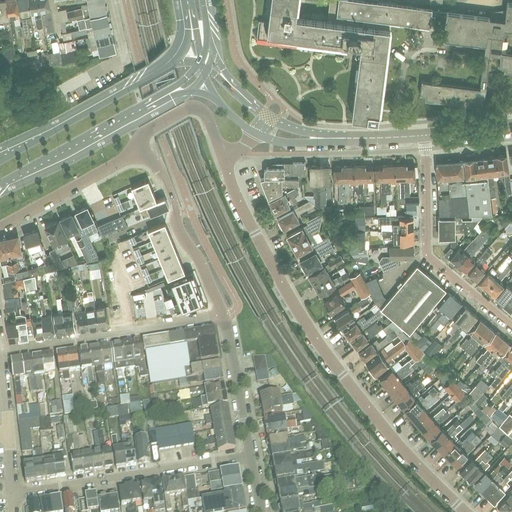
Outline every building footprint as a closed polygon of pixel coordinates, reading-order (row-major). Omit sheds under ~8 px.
[(5,0),(0,0),(0,20),(3,20),(3,24),(7,50),(3,50),(7,72),(18,70),(16,59),(13,41),(9,19),(5,0)] [(20,25),(15,0),(5,0),(9,19),(13,41),(17,40),(15,26),(20,25)] [(27,0),(18,0),(21,16),(21,21),(22,26),(21,26),(23,38),(31,37),(27,15),(30,14),(27,0)] [(27,0),(30,14),(34,14),(36,29),(43,28),(40,13),(38,0),(27,0)] [(51,11),(50,11),(48,0),(38,0),(40,13),(44,12),(45,15),(44,15),(47,33),(54,31),(51,11)] [(409,23),(429,26),(431,15),(429,15),(429,10),(427,9),(376,3),(376,2),(368,1),(368,2),(365,2),(365,0),(361,0),(330,0),(328,21),(295,17),(296,11),(297,0),(271,0),(268,21),(259,20),(259,21),(261,21),(259,37),(261,37),(261,38),(311,44),(321,45),(320,48),(321,48),(322,41),(363,46),(362,52),(360,52),(352,117),(359,118),(362,118),(369,118),(377,119),(386,56),(385,56),(389,30),(388,30),(389,21),(405,23),(409,24),(409,23)] [(108,10),(107,1),(88,5),(81,6),(81,8),(66,11),(68,20),(86,16),(87,14),(91,14),(108,10)] [(489,13),(489,17),(446,12),(431,10),(429,10),(429,15),(431,15),(446,17),(443,38),(486,44),(480,85),(486,86),(490,55),(500,56),(504,24),(511,25),(511,21),(511,2),(507,2),(506,12),(490,14),(490,13),(489,13)] [(84,28),(93,26),(111,22),(109,12),(91,17),(77,20),(79,30),(84,29),(84,28)] [(88,37),(113,31),(111,22),(93,26),(84,28),(84,29),(70,32),(71,38),(88,34),(88,37)] [(97,44),(116,40),(113,31),(88,37),(90,46),(97,44)] [(97,44),(90,46),(91,46),(91,51),(93,50),(95,56),(100,54),(118,49),(116,40),(97,44)] [(66,52),(73,50),(76,49),(75,43),(65,44),(66,52)] [(60,53),(62,64),(76,62),(73,50),(66,52),(67,52),(60,53)] [(47,54),(50,66),(61,64),(59,51),(47,54)] [(452,52),(451,60),(455,60),(455,66),(463,67),(464,62),(467,62),(468,54),(452,52)] [(39,67),(37,56),(27,58),(29,69),(39,67)] [(511,57),(500,56),(499,67),(504,67),(504,71),(505,71),(511,71),(511,57)] [(18,70),(18,71),(29,69),(27,58),(16,59),(18,70)] [(478,106),(484,107),(486,87),(486,86),(480,85),(480,91),(422,84),(422,81),(421,81),(420,95),(425,96),(425,100),(425,99),(437,101),(436,101),(440,101),(451,103),(452,103),(463,104),(466,105),(466,104),(478,106)] [(509,172),(506,155),(503,156),(502,154),(499,155),(498,156),(496,157),(498,174),(503,173),(507,195),(511,194),(510,179),(509,172)] [(498,174),(496,157),(493,157),(492,156),(489,156),(489,158),(485,158),(487,176),(489,193),(495,192),(493,174),(498,174)] [(485,158),(474,160),(482,216),(492,216),(492,215),(489,193),(487,176),(485,158)] [(474,160),(463,161),(464,171),(469,216),(482,216),(474,160)] [(439,216),(469,216),(464,171),(463,161),(462,162),(436,163),(437,176),(439,216)] [(264,170),(264,178),(304,178),(306,178),(306,163),(293,163),(277,163),(275,164),(274,165),(274,167),(267,167),(267,168),(264,170)] [(394,171),(394,165),(385,166),(385,182),(386,193),(386,201),(391,201),(390,181),(395,181),(394,171)] [(404,172),(404,165),(394,165),(394,171),(395,181),(400,181),(401,198),(405,198),(405,181),(404,172)] [(415,176),(414,165),(404,165),(404,172),(405,181),(405,198),(406,198),(410,198),(410,192),(409,181),(415,181),(415,176)] [(320,206),(319,167),(316,167),(315,166),(312,166),(311,167),(310,167),(310,184),(313,184),(313,191),(314,191),(314,198),(314,204),(315,205),(320,208),(320,206)] [(330,184),(330,167),(328,167),(327,166),(325,166),(324,167),(319,167),(320,206),(326,206),(326,190),(325,190),(325,184),(330,184)] [(349,197),(349,182),(353,182),(353,172),(353,166),(343,167),(344,197),(349,197)] [(363,174),(363,166),(353,166),(353,172),(353,182),(354,182),(354,191),(358,190),(358,197),(363,197),(363,194),(363,174)] [(368,194),(368,182),(373,182),(373,176),(373,166),(363,166),(363,174),(363,194),(363,197),(364,194),(368,194)] [(385,182),(385,166),(375,166),(375,169),(375,176),(375,182),(380,182),(381,203),(386,202),(386,201),(386,193),(385,182)] [(334,176),(334,183),(339,183),(339,203),(344,203),(344,197),(343,167),(334,167),(334,176)] [(90,183),(94,188),(105,181),(102,176),(90,183)] [(304,183),(304,178),(264,178),(260,179),(268,198),(281,192),(281,184),(293,184),(295,188),(304,183)] [(148,180),(131,187),(135,197),(152,191),(148,180)] [(292,189),(269,201),(271,205),(270,206),(274,214),(296,203),(293,196),(298,194),(295,188),(292,189)] [(152,191),(135,197),(139,207),(156,200),(152,191)] [(139,207),(134,210),(136,213),(136,214),(141,212),(143,217),(150,214),(150,215),(164,209),(165,209),(168,208),(168,207),(164,197),(156,200),(139,207)] [(310,201),(293,210),(278,218),(280,222),(278,223),(282,229),(283,228),(284,229),(298,221),(296,215),(315,205),(314,204),(312,202),(310,201)] [(406,215),(416,215),(416,205),(406,205),(406,215)] [(354,211),(354,217),(364,217),(364,215),(364,211),(364,206),(359,207),(359,211),(354,211)] [(364,206),(364,211),(364,215),(374,215),(374,206),(364,206)] [(93,233),(88,223),(93,220),(87,207),(76,212),(81,223),(76,225),(81,236),(87,234),(88,236),(93,233)] [(93,261),(85,244),(81,236),(76,225),(71,214),(61,219),(68,235),(74,232),(89,262),(93,261)] [(126,226),(122,216),(97,226),(101,236),(126,226)] [(317,216),(306,221),(308,225),(303,228),(287,236),(294,248),(294,250),(295,253),(299,254),(311,247),(313,251),(330,243),(327,237),(317,243),(311,231),(319,227),(320,221),(317,216)] [(393,218),(393,217),(387,217),(378,217),(378,224),(393,224),(393,231),(413,230),(413,218),(393,218)] [(355,218),(355,231),(364,231),(364,218),(355,218)] [(461,218),(439,218),(439,228),(473,228),(478,221),(461,221),(461,218)] [(45,227),(55,249),(49,251),(50,254),(58,269),(65,268),(58,253),(70,248),(58,221),(45,227)] [(165,223),(164,224),(162,224),(148,230),(152,241),(169,234),(165,223)] [(473,228),(439,228),(439,238),(455,238),(455,233),(463,233),(463,237),(466,237),(473,228)] [(29,251),(39,248),(41,255),(45,253),(43,246),(37,230),(24,235),(29,251)] [(383,239),(393,239),(393,243),(413,242),(413,230),(393,231),(383,231),(383,239)] [(365,249),(365,231),(355,231),(355,249),(365,249)] [(467,254),(457,266),(465,272),(475,260),(471,257),(489,235),(486,231),(482,237),(467,254)] [(156,250),(173,243),(169,234),(152,241),(154,244),(156,250)] [(450,260),(457,266),(467,254),(482,237),(479,234),(473,240),(463,251),(460,248),(450,260)] [(18,262),(16,254),(21,253),(17,236),(6,239),(14,271),(19,269),(18,263),(18,262)] [(4,283),(12,281),(16,280),(16,279),(15,274),(14,274),(14,271),(6,239),(0,240),(0,263),(5,262),(8,276),(3,277),(4,283)] [(91,241),(85,244),(93,261),(99,259),(91,241)] [(176,252),(173,243),(156,250),(159,258),(176,252)] [(313,251),(314,253),(301,261),(303,265),(301,266),(304,271),(306,270),(307,272),(321,264),(318,257),(333,249),(330,243),(313,251)] [(398,258),(413,258),(413,247),(398,247),(389,246),(389,256),(382,257),(379,261),(384,272),(388,270),(398,266),(398,258)] [(349,251),(354,258),(368,257),(367,249),(349,251)] [(476,262),(478,263),(468,275),(476,281),(486,269),(481,266),(492,253),(487,249),(476,262)] [(159,258),(164,268),(181,262),(176,252),(159,258)] [(42,265),(45,273),(58,269),(50,254),(42,257),(44,264),(42,265)] [(328,264),(324,266),(308,275),(309,276),(311,279),(309,279),(313,285),(329,276),(327,272),(332,268),(332,267),(343,261),(340,255),(328,262),(328,264)] [(479,284),(486,290),(511,258),(511,257),(509,255),(496,271),(492,268),(479,284)] [(511,258),(486,290),(494,297),(504,285),(500,282),(510,269),(507,266),(511,259),(511,258)] [(98,262),(88,265),(89,271),(99,269),(98,262)] [(181,262),(164,268),(168,279),(185,272),(181,262)] [(409,334),(446,290),(417,266),(388,301),(381,309),(380,309),(385,313),(409,334)] [(57,271),(56,271),(45,273),(46,281),(58,279),(57,271)] [(172,283),(175,291),(178,299),(182,308),(183,311),(204,303),(191,271),(171,279),(172,283)] [(341,276),(337,278),(337,277),(332,280),(329,276),(313,285),(316,291),(318,290),(319,293),(319,294),(334,285),(340,282),(341,283),(350,278),(347,272),(341,276)] [(361,299),(370,294),(360,273),(350,279),(355,288),(361,299)] [(25,285),(36,282),(35,276),(24,279),(25,285)] [(375,279),(366,283),(365,283),(370,294),(375,304),(381,309),(388,301),(384,298),(375,279)] [(336,290),(337,292),(324,301),(327,307),(326,307),(329,311),(330,311),(331,312),(344,304),(340,297),(355,288),(350,281),(336,290)] [(146,289),(147,292),(165,285),(164,282),(146,289)] [(506,285),(495,298),(503,304),(511,292),(511,285),(510,288),(506,285)] [(86,310),(89,329),(99,327),(96,308),(95,309),(94,301),(92,291),(87,292),(88,301),(84,302),(86,310)] [(167,304),(172,302),(174,301),(171,292),(170,293),(163,295),(167,304)] [(432,325),(443,311),(454,298),(447,292),(436,305),(437,306),(433,311),(435,314),(428,322),(432,325)] [(511,292),(503,304),(510,311),(511,308),(511,292)] [(16,322),(19,340),(29,338),(25,316),(21,314),(20,309),(22,308),(20,296),(14,296),(15,297),(15,302),(16,310),(15,310),(15,311),(16,322)] [(357,303),(348,309),(335,318),(337,322),(336,323),(339,327),(340,327),(341,328),(348,323),(354,318),(351,314),(360,308),(365,305),(370,302),(366,297),(357,303)] [(57,304),(58,314),(53,315),(56,334),(66,332),(63,313),(61,304),(60,298),(56,299),(57,304)] [(74,312),(75,312),(78,330),(89,329),(86,310),(81,311),(81,305),(78,306),(77,298),(72,298),(73,307),(74,312)] [(444,323),(450,317),(451,318),(462,305),(454,298),(443,311),(432,325),(431,326),(435,330),(442,321),(444,323)] [(67,307),(69,312),(63,313),(66,332),(75,331),(72,312),(74,312),(73,307),(72,307),(71,299),(66,299),(67,307)] [(160,299),(149,300),(150,308),(161,307),(160,299)] [(4,303),(6,312),(15,311),(15,310),(16,310),(15,302),(4,303)] [(44,305),(40,306),(45,336),(54,334),(51,315),(46,316),(44,305)] [(31,311),(35,337),(45,336),(40,306),(35,307),(36,310),(31,311)] [(448,339),(471,312),(463,306),(452,319),(453,320),(449,325),(451,327),(447,331),(451,335),(448,339)] [(106,307),(96,308),(99,327),(109,325),(106,307)] [(361,330),(385,313),(380,309),(381,309),(368,319),(366,320),(364,317),(344,331),(344,332),(343,333),(346,336),(347,335),(349,339),(361,330)] [(460,332),(463,328),(467,331),(478,318),(471,312),(448,339),(452,343),(461,333),(460,332)] [(465,351),(487,325),(480,320),(469,333),(472,336),(468,340),(466,338),(460,346),(465,351)] [(16,322),(7,323),(9,341),(19,340),(16,322)] [(354,345),(356,348),(368,340),(383,328),(381,324),(379,326),(376,322),(351,341),(350,342),(352,346),(354,345)] [(398,334),(402,332),(403,331),(401,328),(400,328),(398,325),(396,327),(392,322),(382,329),(386,334),(394,329),(398,334)] [(476,346),(479,342),(482,344),(494,331),(487,325),(465,351),(470,355),(477,347),(476,346)] [(201,362),(219,359),(214,329),(142,341),(144,352),(145,351),(147,360),(145,361),(145,362),(146,362),(147,372),(148,373),(154,372),(187,367),(193,366),(201,365),(201,362)] [(418,342),(421,338),(414,331),(410,336),(418,342)] [(476,361),(480,364),(502,338),(495,332),(484,346),(487,348),(483,354),(482,353),(476,361)] [(372,368),(383,359),(397,349),(402,345),(410,339),(407,336),(399,342),(395,346),(394,345),(386,351),(383,348),(366,361),(367,362),(366,363),(369,366),(369,365),(372,368)] [(362,356),(365,359),(389,341),(386,337),(379,343),(377,340),(372,344),(371,342),(359,351),(359,352),(359,353),(361,356),(362,356)] [(417,343),(417,344),(424,350),(429,345),(421,338),(418,342),(417,343)] [(481,373),(495,355),(498,357),(509,344),(502,338),(480,364),(476,369),(481,373)] [(404,348),(409,353),(418,346),(410,339),(402,345),(404,348)] [(143,359),(140,341),(130,342),(134,367),(135,367),(135,369),(139,368),(140,378),(148,377),(148,373),(147,372),(146,372),(144,359),(143,359)] [(134,367),(130,342),(121,344),(125,369),(129,368),(134,367)] [(121,344),(111,345),(114,364),(115,370),(125,369),(121,344)] [(495,378),(507,364),(511,357),(511,346),(510,345),(500,358),(503,361),(495,370),(494,369),(490,373),(495,378)] [(99,347),(102,366),(112,364),(109,346),(99,347)] [(423,352),(418,346),(409,353),(415,361),(419,357),(424,353),(423,352)] [(103,374),(101,366),(102,366),(99,347),(88,349),(91,368),(95,367),(96,375),(97,375),(98,385),(104,384),(102,374),(103,374)] [(81,369),(86,368),(87,378),(88,385),(93,384),(91,368),(88,349),(78,350),(81,369)] [(383,359),(372,368),(374,371),(373,372),(376,376),(377,375),(377,376),(389,366),(388,366),(395,361),(392,358),(399,352),(397,349),(383,359)] [(69,372),(79,370),(76,351),(66,352),(69,372)] [(69,372),(66,352),(56,354),(59,374),(61,373),(62,379),(64,379),(64,382),(70,381),(68,372),(69,372)] [(424,353),(419,357),(426,365),(431,360),(424,353)] [(55,373),(52,355),(42,356),(44,375),(48,374),(49,379),(54,379),(54,375),(55,373)] [(432,359),(438,366),(442,361),(436,355),(432,359)] [(40,375),(44,375),(42,356),(32,358),(36,393),(43,392),(40,375)] [(511,357),(507,364),(495,378),(490,384),(494,387),(502,377),(511,367),(511,357)] [(36,393),(32,358),(22,359),(24,378),(28,377),(30,393),(36,393)] [(13,379),(15,397),(21,397),(19,378),(24,378),(22,359),(11,360),(13,379)] [(433,371),(438,367),(431,360),(426,365),(423,367),(429,375),(433,371)] [(380,379),(385,385),(397,376),(408,366),(411,364),(409,361),(403,365),(394,372),(392,369),(380,379)] [(195,377),(204,376),(203,375),(221,372),(220,363),(202,366),(201,365),(193,366),(187,367),(189,378),(191,378),(195,377)] [(385,385),(392,394),(397,390),(396,389),(402,383),(400,380),(411,370),(408,366),(397,376),(385,385)] [(148,377),(149,384),(154,383),(165,382),(186,379),(189,378),(187,367),(154,372),(148,373),(148,377)] [(444,373),(438,367),(433,371),(439,378),(445,374),(444,373)] [(451,368),(446,373),(453,378),(457,373),(451,368)] [(130,369),(121,372),(122,379),(132,377),(130,369)] [(205,385),(223,382),(221,372),(203,375),(204,376),(195,377),(191,378),(189,378),(186,379),(187,385),(197,383),(197,384),(205,383),(205,385)] [(445,373),(445,374),(439,378),(439,379),(445,385),(451,380),(445,374),(445,373)] [(392,394),(397,401),(415,387),(417,385),(418,385),(419,383),(421,381),(418,378),(411,383),(410,381),(404,385),(402,383),(396,389),(397,390),(392,394)] [(452,392),(458,387),(451,380),(445,385),(444,387),(451,394),(452,392)] [(415,387),(397,401),(403,408),(415,398),(420,394),(418,392),(425,386),(422,382),(421,381),(419,383),(418,385),(417,385),(415,387)] [(460,388),(465,393),(467,395),(467,394),(472,390),(464,383),(460,388)] [(509,394),(511,390),(511,383),(502,394),(506,397),(509,394)] [(206,397),(225,394),(224,384),(204,388),(204,387),(200,388),(189,390),(189,395),(199,393),(205,392),(206,397)] [(467,394),(467,395),(472,400),(474,402),(479,396),(483,392),(475,386),(472,390),(467,394)] [(452,392),(451,394),(457,401),(460,398),(465,393),(460,388),(458,387),(452,392)] [(279,392),(260,396),(261,405),(280,402),(293,400),(292,395),(279,397),(279,392)] [(416,400),(404,410),(410,416),(422,406),(430,399),(432,397),(429,393),(423,399),(420,396),(416,400)] [(466,405),(467,405),(472,400),(467,395),(465,393),(460,398),(466,405)] [(476,401),(482,407),(489,398),(483,393),(476,401)] [(207,407),(227,404),(225,394),(206,397),(200,398),(202,408),(207,407)] [(75,413),(75,412),(71,395),(62,397),(63,403),(64,415),(75,413)] [(128,395),(126,395),(119,396),(120,403),(128,403),(129,402),(129,399),(128,395)] [(157,395),(156,395),(150,396),(152,407),(159,405),(157,395)] [(295,395),(292,395),(293,400),(293,404),(300,403),(295,395)] [(422,406),(410,416),(412,419),(411,420),(415,424),(416,423),(417,424),(428,414),(428,413),(427,413),(425,410),(437,399),(434,395),(432,397),(430,399),(422,406)] [(293,400),(280,402),(261,405),(263,416),(282,412),(281,408),(293,405),(293,404),(293,400)] [(467,405),(473,411),(478,407),(474,402),(472,400),(467,405)] [(52,414),(62,413),(61,401),(50,402),(52,414)] [(97,409),(96,402),(86,404),(87,411),(97,409)] [(139,402),(130,404),(128,405),(129,411),(137,409),(137,408),(140,408),(139,402)] [(491,416),(497,409),(488,402),(482,409),(491,416)] [(27,405),(16,406),(18,416),(28,415),(27,405)] [(116,406),(118,417),(129,414),(128,410),(127,405),(116,406)] [(118,417),(116,406),(106,408),(107,418),(118,417)] [(154,415),(161,414),(160,406),(153,407),(154,415)] [(229,417),(227,406),(210,409),(211,416),(204,417),(205,421),(229,417)] [(480,418),(485,413),(478,407),(473,411),(480,418)] [(417,425),(416,425),(420,429),(421,428),(423,431),(434,421),(446,411),(443,408),(431,417),(429,414),(428,414),(417,424),(417,425)] [(434,421),(423,431),(429,438),(440,427),(438,425),(438,424),(449,415),(446,411),(434,421)] [(511,415),(509,413),(507,416),(499,425),(498,426),(508,434),(511,429),(511,415)] [(492,421),(485,414),(480,419),(487,426),(492,421)] [(264,418),(266,428),(286,425),(296,423),(295,418),(285,420),(284,415),(264,418)] [(39,426),(39,429),(40,432),(51,431),(50,417),(46,418),(40,419),(40,426),(39,426)] [(213,430),(231,427),(229,417),(205,421),(205,425),(212,424),(213,430)] [(29,424),(30,430),(39,429),(39,426),(40,426),(40,419),(29,420),(29,424)] [(492,420),(488,425),(493,430),(498,426),(492,420)] [(314,432),(320,431),(313,421),(311,421),(312,429),(314,429),(314,432)] [(266,428),(267,438),(288,434),(287,430),(300,428),(300,423),(296,423),(286,425),(266,428)] [(194,444),(191,424),(155,431),(159,450),(194,444)] [(442,429),(431,440),(437,446),(448,435),(455,427),(452,424),(444,432),(442,429)] [(448,435),(437,446),(444,453),(449,449),(448,447),(454,441),(458,438),(455,435),(459,431),(463,427),(459,424),(455,427),(448,435)] [(63,426),(56,427),(58,441),(65,440),(63,426)] [(506,433),(498,426),(491,434),(499,441),(506,433)] [(208,442),(232,438),(231,427),(213,430),(214,437),(207,438),(208,442)] [(139,430),(133,431),(138,463),(143,462),(144,463),(147,463),(147,462),(150,461),(146,436),(140,437),(139,430)] [(316,441),(324,440),(327,440),(320,431),(314,432),(316,441)] [(102,432),(97,433),(103,470),(114,468),(110,450),(105,451),(104,442),(102,432)] [(91,453),(94,472),(103,470),(97,433),(93,433),(96,452),(91,453)] [(511,439),(507,435),(506,433),(499,441),(505,446),(511,439)] [(136,465),(133,446),(131,435),(125,436),(126,442),(121,442),(122,448),(123,448),(126,466),(136,465)] [(81,455),(78,437),(77,436),(71,437),(74,456),(71,456),(74,475),(84,473),(81,455)] [(81,455),(84,473),(94,472),(91,453),(85,454),(84,446),(85,446),(83,436),(78,437),(81,455)] [(123,448),(122,448),(118,449),(116,436),(110,437),(116,468),(126,466),(123,448)] [(269,446),(270,449),(287,446),(305,443),(304,438),(293,440),(287,441),(286,437),(268,439),(268,441),(266,442),(267,445),(269,446)] [(217,451),(234,448),(232,438),(208,442),(205,442),(205,446),(216,444),(217,451)] [(444,453),(450,460),(461,449),(469,441),(466,438),(462,442),(459,439),(455,443),(454,441),(448,447),(449,449),(444,453)] [(461,449),(450,460),(457,466),(468,455),(467,454),(475,446),(470,441),(469,441),(461,449)] [(271,458),(289,456),(293,455),(292,451),(295,450),(305,448),(305,443),(287,446),(270,449),(270,452),(268,453),(269,457),(271,457),(271,458)] [(34,462),(36,481),(46,479),(42,453),(42,449),(35,450),(35,458),(33,458),(34,462)] [(56,478),(65,476),(62,458),(66,457),(66,452),(64,453),(63,450),(53,451),(53,452),(52,452),(56,478)] [(459,469),(466,476),(477,464),(488,452),(485,450),(482,452),(473,461),(470,458),(459,469)] [(42,453),(46,479),(56,478),(52,452),(42,453)] [(488,452),(477,464),(466,476),(473,482),(489,464),(487,462),(492,457),(488,452)] [(273,470),(296,466),(296,462),(312,460),(311,453),(305,454),(303,455),(292,457),(272,460),(272,464),(270,465),(271,468),(273,469),(273,470)] [(36,481),(34,462),(23,464),(26,482),(36,481)] [(275,480),(293,477),(293,478),(297,477),(297,472),(309,470),(309,474),(324,471),(323,462),(296,467),(296,466),(273,470),(275,480)] [(478,487),(481,489),(491,478),(503,466),(499,463),(488,475),(485,472),(474,483),(475,484),(474,485),(477,488),(478,487)] [(487,496),(503,479),(500,476),(508,468),(504,465),(503,466),(491,478),(481,489),(484,493),(483,494),(486,497),(487,496)] [(238,468),(229,470),(220,472),(208,474),(210,483),(240,478),(238,468)] [(508,474),(503,479),(487,496),(490,499),(489,500),(493,503),(494,502),(505,491),(504,490),(509,485),(506,482),(511,477),(508,474)] [(184,478),(186,490),(196,488),(195,480),(194,476),(184,478)] [(317,476),(294,480),(276,483),(277,492),(295,490),(308,488),(308,489),(319,488),(318,486),(336,483),(335,476),(317,478),(317,476)] [(187,501),(187,499),(186,493),(186,490),(184,478),(184,477),(173,479),(175,494),(181,494),(183,508),(188,507),(187,501)] [(224,493),(242,490),(240,478),(210,483),(211,493),(224,491),(224,493)] [(175,494),(173,479),(162,481),(164,496),(166,511),(171,510),(169,495),(175,494)] [(163,498),(160,481),(150,483),(154,511),(165,510),(163,498)] [(147,501),(148,511),(154,511),(150,483),(141,484),(143,502),(147,501)] [(129,486),(132,511),(136,511),(135,503),(141,502),(139,485),(129,486)] [(126,511),(132,511),(129,486),(119,488),(121,505),(127,504),(128,510),(126,510),(126,511)] [(196,488),(186,490),(186,493),(187,499),(199,497),(197,488),(196,488)] [(277,492),(278,493),(278,496),(276,497),(277,501),(279,501),(279,503),(297,500),(296,495),(303,494),(304,497),(320,494),(319,488),(308,489),(308,488),(295,490),(277,492)] [(500,509),(503,511),(511,501),(511,488),(506,495),(497,505),(501,508),(500,509)] [(240,511),(246,511),(242,490),(224,493),(205,496),(205,499),(199,499),(199,497),(187,499),(187,501),(188,507),(188,511),(240,511)] [(97,511),(98,510),(95,492),(85,494),(88,511),(92,511),(97,511)] [(119,511),(116,494),(107,496),(109,511),(119,511)] [(71,511),(74,511),(72,496),(62,497),(64,511),(71,511)] [(100,511),(109,511),(107,496),(98,497),(100,511)] [(52,511),(62,511),(60,497),(50,499),(52,511)] [(52,511),(50,499),(40,501),(41,507),(39,507),(39,511),(52,511)] [(363,501),(365,511),(379,509),(377,499),(363,501)] [(301,501),(298,501),(280,504),(280,506),(278,507),(278,510),(281,511),(295,511),(312,509),(332,506),(331,500),(311,504),(302,506),(301,501)] [(39,511),(39,507),(38,501),(28,502),(29,508),(27,508),(26,510),(25,511),(39,511)] [(511,511),(511,501),(503,511),(511,511)]
